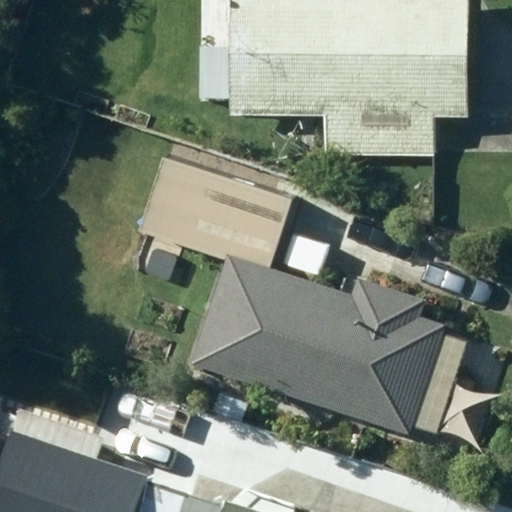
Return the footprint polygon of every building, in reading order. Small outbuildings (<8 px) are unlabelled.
[(225,0),(224,115),(323,116),(322,154),(431,155),(431,117),(462,117),(462,0),(225,0)] [(216,232),(297,255),(311,207),(230,183),(216,232)] [(372,229),(403,239),(409,220),(379,210),(372,229)] [(218,252),(182,363),(404,435),(440,323),(411,314),(417,296),(348,274),(342,292),(218,252)] [(175,511),(179,500),(137,487),(138,483),(3,441),(0,450),(0,511),(175,511)] [(175,511),(287,511),(232,495),(226,511),(217,511),(179,500),(175,511)]
